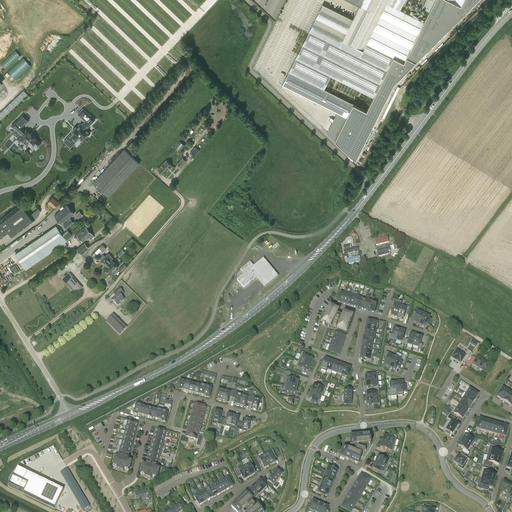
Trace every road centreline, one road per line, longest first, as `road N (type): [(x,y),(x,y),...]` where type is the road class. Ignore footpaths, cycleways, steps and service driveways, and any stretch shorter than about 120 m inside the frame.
road 1 (primary): [(69,414),(188,355),(266,298),(351,215),(418,127)]
road 2 (primary): [(418,127),(511,12)]
road 3 (residential): [(148,422),(169,427),(178,393),(263,417)]
road 4 (unclassified): [(69,414),(0,300)]
